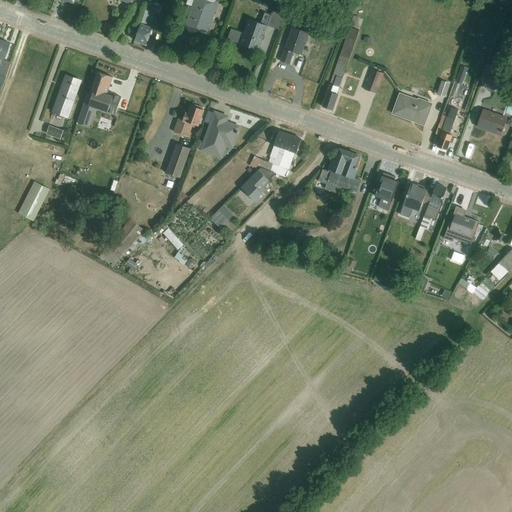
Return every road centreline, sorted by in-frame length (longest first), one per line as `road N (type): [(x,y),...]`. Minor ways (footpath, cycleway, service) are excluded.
road 1 (tertiary): [(511,194),(15,17)]
road 2 (track): [(290,511),(511,276)]
